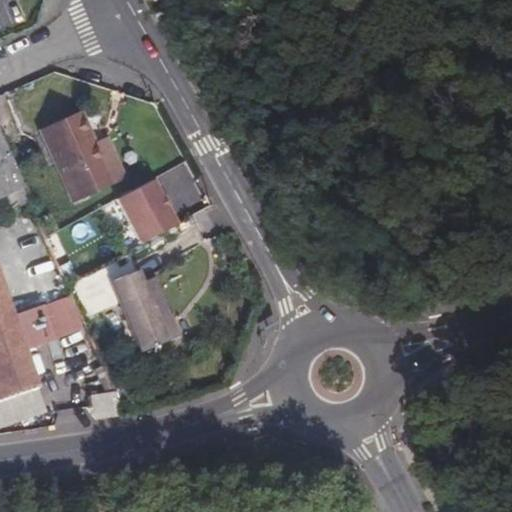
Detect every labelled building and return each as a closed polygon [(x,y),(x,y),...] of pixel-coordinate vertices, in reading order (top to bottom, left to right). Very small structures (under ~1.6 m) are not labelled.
[(82,116),(41,131),(71,203),(123,182),(106,141),(94,146),(82,116)] [(0,197),(21,187),(0,141),(0,197)] [(162,202),(152,183),(117,202),(140,246),(175,227),(166,210),(171,208),(166,199),(162,202)] [(88,222),(58,230),(66,257),(96,249),(88,222)] [(136,272),(112,283),(143,352),(180,337),(153,280),(143,283),(136,272)] [(0,433),(32,422),(0,329),(0,433)] [(127,417),(113,388),(89,400),(90,405),(89,405),(97,422),(127,417)]
